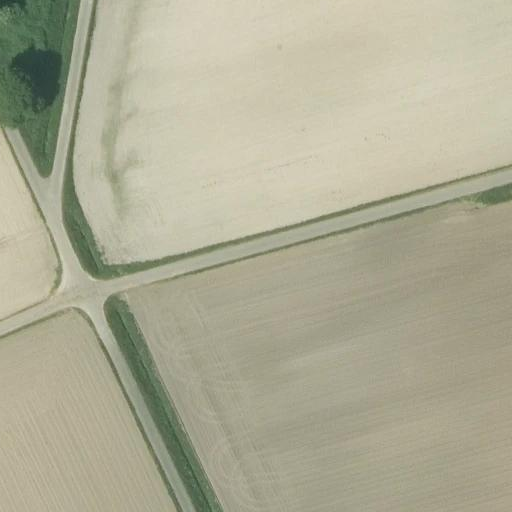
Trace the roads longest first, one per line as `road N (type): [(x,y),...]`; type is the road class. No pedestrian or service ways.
road 1 (unclassified): [(511,177),(85,294)]
road 2 (unclassified): [(85,294),(188,511)]
road 3 (unclassified): [(86,0),(49,214)]
